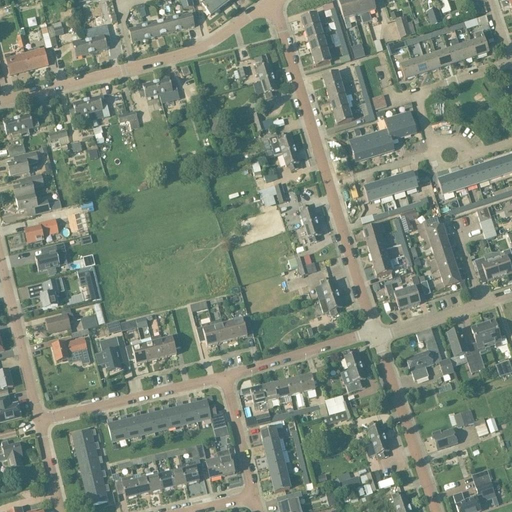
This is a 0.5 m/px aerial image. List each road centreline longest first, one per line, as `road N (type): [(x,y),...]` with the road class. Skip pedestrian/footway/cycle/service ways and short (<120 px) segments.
road 1 (residential): [(377,336),(271,1)]
road 2 (residential): [(0,101),(189,53),(271,1)]
road 3 (residential): [(38,421),(225,378)]
road 4 (residential): [(435,511),(377,336)]
road 5 (residential): [(38,421),(0,260)]
road 6 (residential): [(225,378),(377,336)]
